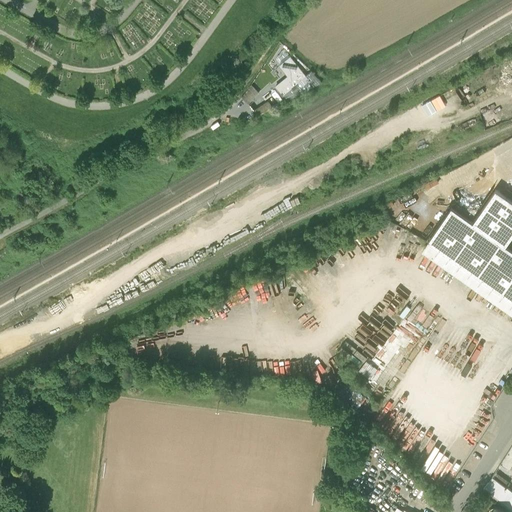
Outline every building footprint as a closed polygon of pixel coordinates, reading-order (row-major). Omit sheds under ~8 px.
[(289,74),(276,85),(286,99),(322,80),(307,65),(304,68),(307,73),(305,74),(290,55),(280,63),(289,74)] [(248,102),(259,91),(251,82),(247,86),(248,86),(245,89),(246,90),(243,92),(244,93),(242,95),(248,102)] [(414,101),(420,113),(444,101),(438,89),(414,101)] [(273,106),(269,99),(255,107),(259,113),(273,106)] [(407,119),(417,114),(412,105),(403,109),(407,119)] [(451,208),(421,251),(511,314),(511,250),(505,245),(511,235),(511,201),(495,190),(472,223),(451,208)] [(247,217),(251,226),(257,224),(257,225),(280,215),(275,204),(247,217)] [(330,351),(307,359),(315,380),(319,379),(323,389),(341,382),(330,351)] [(509,469),(511,464),(511,445),(501,463),(509,469)] [(511,491),(492,476),(484,488),(511,510),(511,491)] [(432,498),(442,509),(447,505),(437,494),(432,498)]
